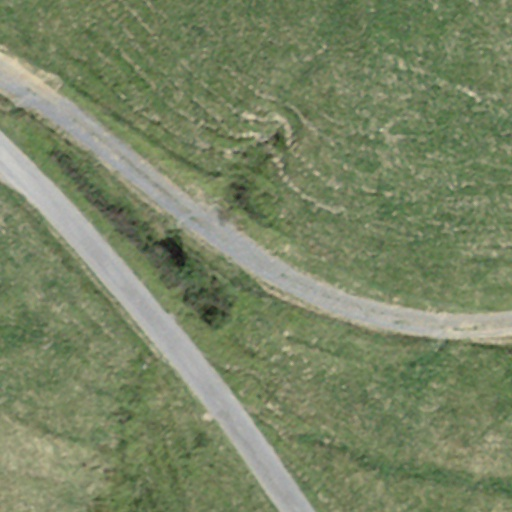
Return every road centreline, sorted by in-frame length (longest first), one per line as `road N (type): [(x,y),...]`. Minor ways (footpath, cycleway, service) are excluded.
road 1 (track): [(511,328),(443,328),(334,304),(218,246),(0,79)]
road 2 (unclassified): [(0,154),(204,392),(283,511)]
